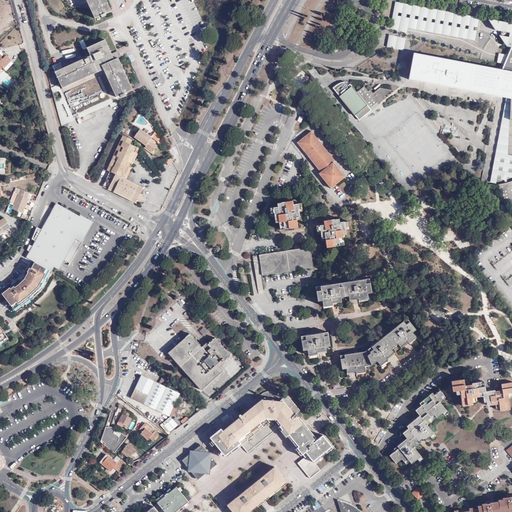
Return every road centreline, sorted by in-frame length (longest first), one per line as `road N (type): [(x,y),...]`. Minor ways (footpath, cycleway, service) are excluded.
road 1 (residential): [(19,0),(66,176),(144,217)]
road 2 (residential): [(90,511),(285,356)]
road 3 (secondary): [(273,0),(163,220)]
road 4 (secondary): [(188,201),(290,1)]
road 5 (secondary): [(125,277),(60,341),(0,379)]
road 6 (unknown): [(202,498),(268,451),(310,489)]
road 7 (residential): [(203,253),(285,356)]
road 8 (tertiary): [(96,418),(117,373),(114,324),(123,299)]
